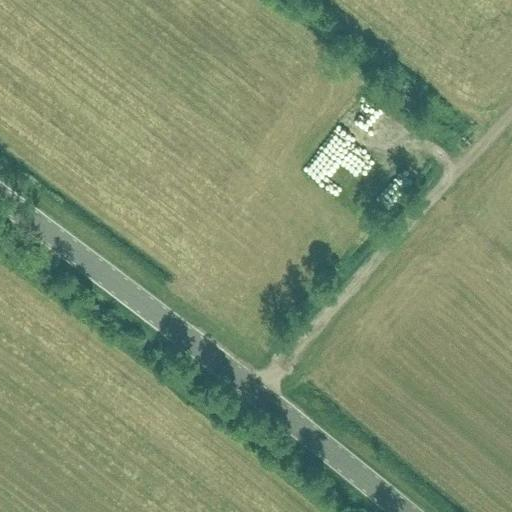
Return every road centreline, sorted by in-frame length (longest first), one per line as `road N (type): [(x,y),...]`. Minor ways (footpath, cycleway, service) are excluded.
road 1 (unclassified): [(400,511),(257,390),(0,195)]
road 2 (track): [(257,390),(511,113)]
